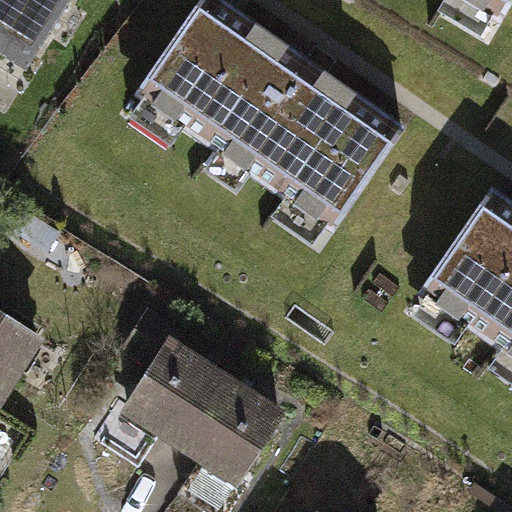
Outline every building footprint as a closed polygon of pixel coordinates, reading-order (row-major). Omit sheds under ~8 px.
[(0,0),(0,88),(23,102),(85,0),(0,0)] [(315,67),(214,0),(206,0),(129,115),(173,145),(182,132),(221,158),(213,171),(245,192),(253,179),(289,203),(280,216),(329,248),(409,129),(315,67)] [(511,0),(447,0),(443,8),(494,38),(511,5),(511,0)] [(511,204),(496,194),(411,313),(462,350),(472,335),(505,359),(494,373),(511,385),(511,204)] [(121,421),(179,458),(229,380),(172,343),(181,328),(150,309),(127,346),(157,365),(149,377),(121,421)] [(0,400),(34,349),(0,326),(0,400)] [(286,416),(229,380),(179,458),(236,494),(262,455),(286,416)]
